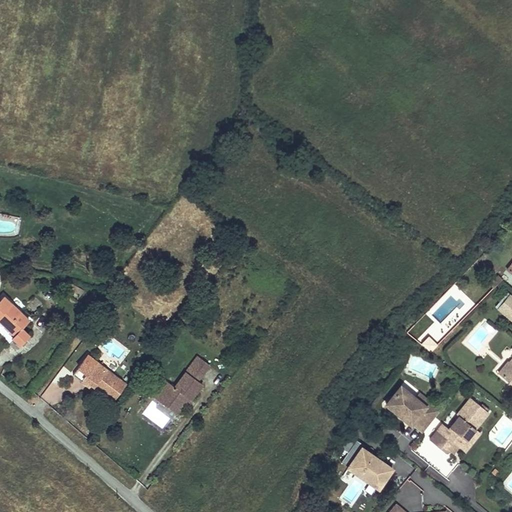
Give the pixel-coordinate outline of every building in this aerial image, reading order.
[(14,223),(0,222),(0,233),(13,234),(14,223)] [(474,270),(480,275),(487,266),(480,261),(474,270)] [(493,291),(502,282),(498,278),(489,287),(493,291)] [(511,298),(510,297),(499,311),(511,321),(511,298)] [(0,308),(0,321),(14,336),(12,338),(20,345),(29,336),(21,329),(28,321),(10,304),(3,311),(0,308)] [(200,314),(194,322),(201,327),(207,319),(200,314)] [(415,341),(422,333),(415,328),(409,336),(415,341)] [(172,384),(162,398),(179,411),(186,401),(190,396),(194,400),(206,384),(202,380),(212,367),(199,357),(176,387),(172,384)] [(508,363),(499,374),(504,378),(511,367),(511,365),(510,364),(508,363)] [(86,364),(74,378),(83,385),(86,381),(114,403),(126,388),(97,365),(94,370),(86,364)] [(167,380),(156,394),(162,398),(172,384),(167,380)] [(407,382),(402,387),(415,397),(419,392),(407,382)] [(414,420),(425,429),(440,410),(429,401),(425,406),(401,386),(386,404),(411,424),(414,420)] [(190,396),(186,401),(192,407),(196,401),(194,400),(190,396)] [(442,424),(429,440),(443,452),(446,448),(449,451),(453,447),(455,448),(457,446),(464,452),(470,444),(466,440),(475,429),(488,413),(486,412),(488,410),(482,405),(481,407),(470,398),(456,415),(458,417),(448,429),(442,424)] [(425,429),(414,420),(411,424),(421,433),(425,429)] [(475,429),(466,440),(470,444),(480,433),(475,429)] [(347,453),(356,441),(349,436),(341,449),(347,453)] [(375,458),(370,455),(362,449),(364,446),(356,441),(347,453),(341,463),(349,468),(358,475),(363,468),(373,475),(369,482),(378,488),(391,469),(375,458)] [(369,482),(373,475),(363,468),(358,475),(359,475),(369,482)]
